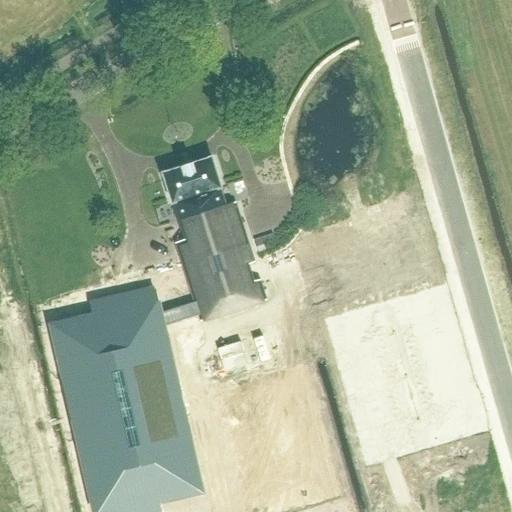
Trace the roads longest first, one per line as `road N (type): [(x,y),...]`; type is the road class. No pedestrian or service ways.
road 1 (unclassified): [(511,423),(394,0)]
road 2 (tertiary): [(0,138),(239,0)]
